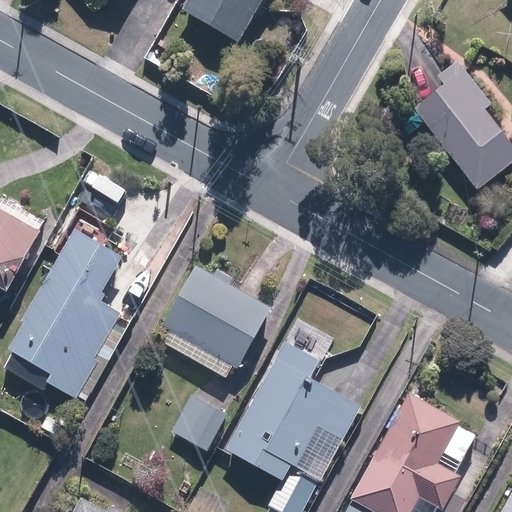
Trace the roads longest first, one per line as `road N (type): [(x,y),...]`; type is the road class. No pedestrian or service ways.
road 1 (residential): [(273,190),(0,40)]
road 2 (residential): [(511,320),(273,190)]
road 3 (residential): [(382,0),(273,190)]
